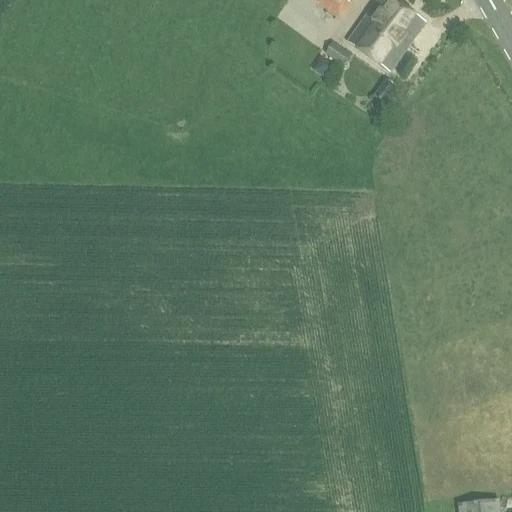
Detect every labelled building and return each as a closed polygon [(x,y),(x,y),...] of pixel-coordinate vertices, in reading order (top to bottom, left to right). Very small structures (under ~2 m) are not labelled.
[(316,0),(340,17),(352,0),(316,0)] [(391,73),(428,24),(395,0),(379,0),(348,41),(391,73)] [(351,55),(334,42),(327,53),(343,65),(351,55)] [(387,105),(400,88),(386,78),(374,96),(387,105)] [(293,109),(302,96),(277,80),(269,93),(293,109)] [(460,511),(501,511),(500,502),(460,506),(460,511)]
